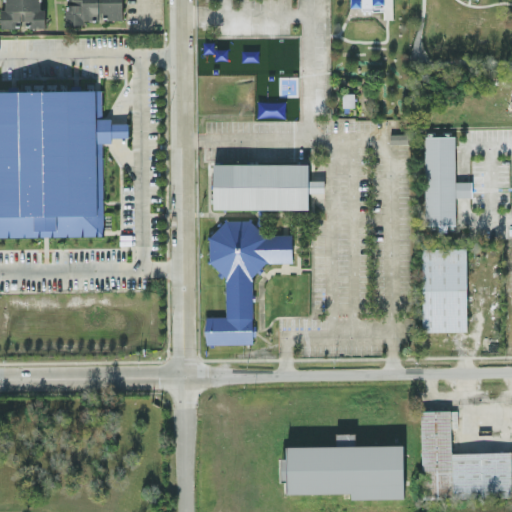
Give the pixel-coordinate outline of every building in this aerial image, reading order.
[(45,27),(44,8),(41,8),(40,0),(5,0),(6,8),(1,8),(1,27),(17,27),(17,20),(30,20),(30,28),(45,27)] [(122,1),(98,1),(97,0),(65,0),(66,23),(85,23),(85,19),(98,19),(98,13),(107,13),(107,19),(122,19),(122,1)] [(349,0),(349,9),(382,9),(382,18),(392,18),(392,0),(387,0),(349,0)] [(271,55),(272,66),(289,65),(288,54),(271,55)] [(0,90),(0,236),(103,235),(102,142),(111,142),(111,137),(127,137),(127,122),(110,122),(110,117),(102,118),(101,89),(0,90)] [(354,107),(354,92),(342,92),(342,106),(354,107)] [(408,142),(407,133),(389,133),(390,143),(408,142)] [(454,135),(424,136),(424,224),(455,224),(455,196),(471,196),(471,180),(455,180),(454,135)] [(213,208),(308,208),(308,192),(324,191),(324,179),(308,180),(308,163),(213,163),(213,208)] [(252,342),(252,272),(262,272),(262,262),(292,261),(291,232),(253,233),(253,219),(223,219),(223,231),(208,231),(209,267),(225,267),(225,315),(205,315),(205,343),(252,342)] [(467,330),(465,247),(421,248),(422,331),(467,330)] [(511,450),(451,452),(450,426),(457,426),(456,415),(451,415),(451,409),(420,410),(422,497),(511,495),(511,450)] [(354,432),(335,432),(335,444),(354,444),(354,432)] [(403,444),(287,445),(288,458),(281,458),(281,481),(286,481),(286,493),(351,492),(351,498),(403,497),(403,444)]
